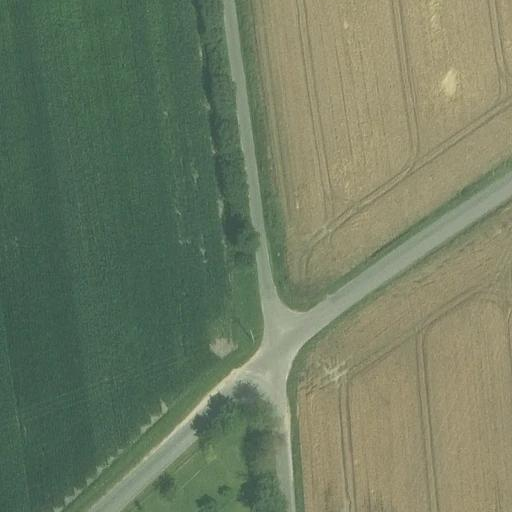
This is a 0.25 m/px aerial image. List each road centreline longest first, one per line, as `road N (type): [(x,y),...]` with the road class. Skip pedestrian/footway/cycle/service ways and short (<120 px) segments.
road 1 (unclassified): [(277,356),(232,0)]
road 2 (unclassified): [(277,356),(511,195)]
road 3 (unclassified): [(112,511),(277,356)]
road 4 (unclassified): [(277,356),(291,511)]
